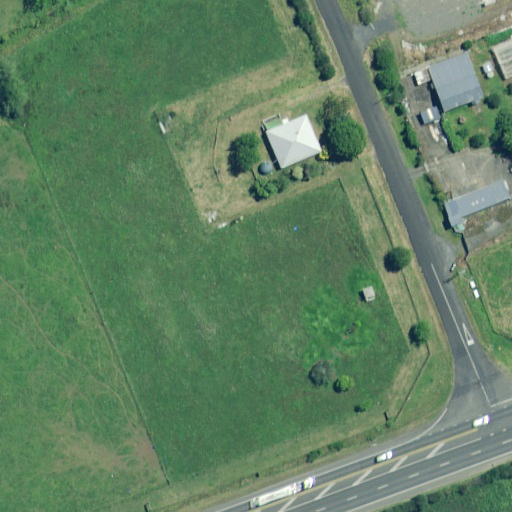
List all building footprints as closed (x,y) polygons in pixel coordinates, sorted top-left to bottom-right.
[(488,0),(405,0),(418,30),(488,0)] [(511,76),(511,40),(491,49),(504,80),(511,76)] [(481,97),(465,52),(425,67),(442,112),(481,97)] [(320,151),(304,115),(264,132),(280,168),(320,151)] [(248,171),(237,175),(244,196),(255,192),(248,171)] [(501,180),(438,204),(447,228),(461,223),(459,217),(508,198),(501,180)]
